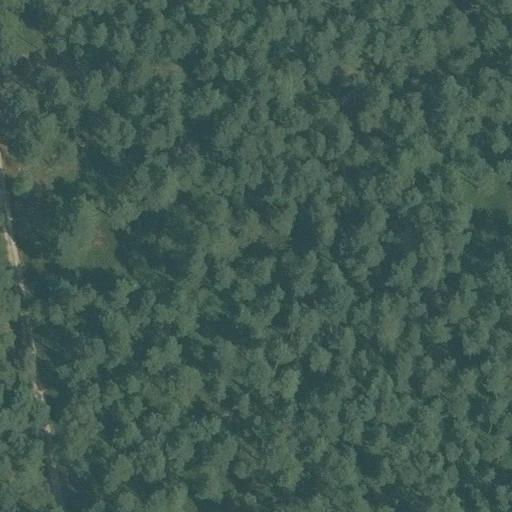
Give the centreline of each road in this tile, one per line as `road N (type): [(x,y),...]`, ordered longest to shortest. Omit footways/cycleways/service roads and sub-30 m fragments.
road 1 (track): [(0,76),(511,63)]
road 2 (track): [(0,178),(62,511)]
